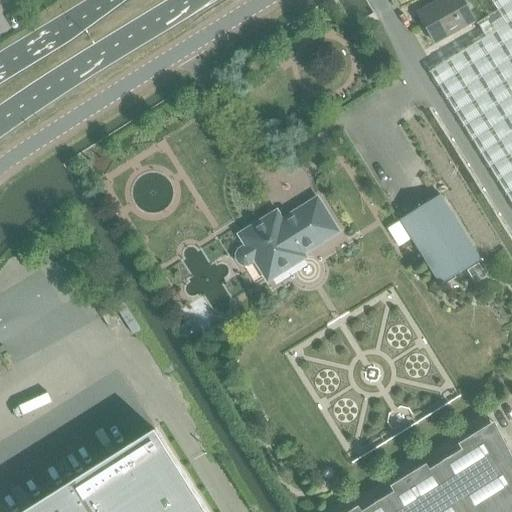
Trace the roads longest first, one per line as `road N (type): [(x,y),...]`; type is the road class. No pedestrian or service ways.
road 1 (unclassified): [(0,165),(264,0)]
road 2 (primary): [(0,125),(191,0)]
road 3 (primary): [(106,0),(0,66)]
